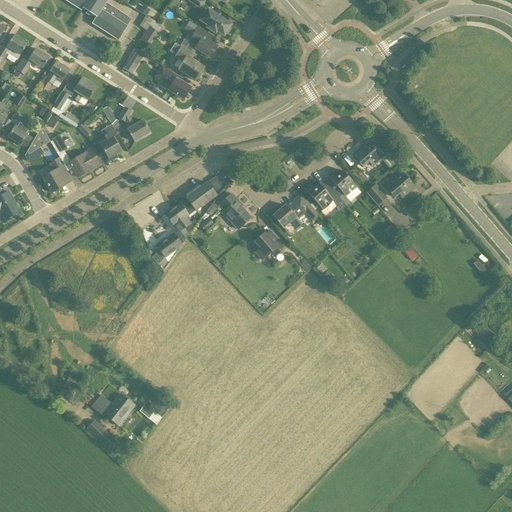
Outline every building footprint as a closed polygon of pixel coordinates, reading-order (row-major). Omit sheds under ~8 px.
[(90,13),(95,16),(96,17),(92,24),(118,41),(127,27),(123,24),(127,17),(127,16),(106,3),(107,0),(63,0),(81,11),(83,9),(90,13)] [(186,0),(200,9),(205,1),(203,0),(186,0)] [(231,28),(229,27),(231,24),(207,9),(199,20),(207,26),(206,28),(215,33),(216,31),(223,36),(225,33),(227,34),(231,28)] [(210,35),(198,27),(188,21),(186,21),(184,22),(183,23),(183,25),(184,27),(185,27),(184,29),(193,34),(190,39),(197,44),(195,48),(210,58),(217,46),(207,40),(210,35)] [(141,40),(147,43),(154,30),(149,26),(141,40)] [(1,48),(0,49),(0,65),(7,54),(17,60),(19,56),(27,44),(14,36),(5,50),(1,48)] [(174,57),(183,63),(178,70),(195,81),(203,68),(191,60),(194,54),(181,46),(174,57)] [(24,56),(16,70),(14,73),(19,76),(21,73),(24,75),(32,62),(43,68),(49,58),(36,49),(29,59),(24,56)] [(139,52),(129,65),(135,69),(144,56),(139,52)] [(51,72),(46,81),(41,78),(39,82),(42,84),(40,88),(47,92),(51,84),(52,85),(55,80),(61,84),(69,70),(56,62),(50,72),(51,72)] [(183,80),(167,69),(161,66),(154,76),(171,87),(168,91),(182,100),(190,88),(182,83),(183,80)] [(75,89),(70,97),(72,98),(78,102),(81,97),(87,101),(88,99),(96,87),(82,78),(75,89)] [(14,103),(21,108),(26,99),(19,95),(14,103)] [(60,95),(50,111),(57,115),(67,99),(60,95)] [(0,127),(8,114),(6,112),(9,108),(2,103),(0,106),(0,127)] [(102,109),(111,125),(116,135),(122,132),(107,106),(102,109)] [(134,142),(150,133),(142,121),(134,125),(129,116),(131,112),(125,108),(118,118),(125,122),(129,129),(127,130),(134,142)] [(32,138),(27,135),(31,129),(24,124),(27,120),(16,113),(10,123),(15,126),(8,137),(20,145),(21,144),(26,147),(32,138)] [(86,137),(91,132),(83,123),(78,128),(86,137)] [(112,138),(116,135),(111,125),(101,131),(107,141),(100,145),(108,159),(120,152),(112,138)] [(50,141),(41,127),(27,151),(29,154),(50,141)] [(60,154),(68,149),(59,135),(51,139),(60,154)] [(372,166),(383,157),(372,144),(364,151),(360,147),(352,155),(362,166),(368,161),(372,166)] [(93,167),(100,163),(92,150),(86,154),(85,154),(69,163),(78,177),(94,168),(93,167)] [(386,160),(392,166),(401,158),(395,152),(386,160)] [(52,193),(72,181),(59,159),(50,164),(55,171),(43,178),(52,193)] [(351,203),(345,196),(349,192),(348,190),(349,189),(351,191),(356,187),(341,170),(337,174),(338,176),(337,178),(332,172),(327,176),(337,187),(332,191),(341,201),(346,207),(351,203)] [(402,197),(413,187),(403,175),(401,177),(395,170),(389,176),(391,179),(383,186),(393,197),(398,193),(402,197)] [(215,191),(222,186),(215,176),(208,181),(215,191)] [(207,183),(192,193),(201,206),(216,195),(207,183)] [(341,201),(332,191),(330,188),(325,192),(318,184),(314,187),(316,189),(314,191),(309,185),(304,189),(322,209),(327,205),(324,203),(326,202),(328,204),(332,200),(337,205),(341,201)] [(365,193),(377,206),(387,197),(375,184),(365,193)] [(6,220),(19,212),(12,200),(13,199),(9,191),(0,196),(0,210),(6,220)] [(186,217),(201,206),(192,193),(186,198),(187,199),(180,204),(179,203),(172,209),(185,227),(184,228),(188,232),(193,228),(197,224),(194,220),(190,223),(186,217)] [(237,229),(249,217),(240,207),(242,206),(231,194),(219,205),(225,211),(222,213),(237,229)] [(291,224),(304,213),(294,202),(287,208),(285,205),(273,216),(283,228),(289,223),(291,224)] [(213,203),(206,213),(212,217),(219,208),(213,203)] [(311,206),(305,212),(311,220),(318,214),(311,206)] [(178,232),(179,235),(181,234),(184,239),(184,238),(189,235),(187,233),(188,232),(184,228),(185,227),(172,209),(164,214),(173,227),(174,227),(178,232)] [(390,225),(384,230),(392,239),(398,234),(390,225)] [(274,254),(283,246),(270,231),(265,235),(263,233),(254,241),(259,248),(255,252),(262,260),(271,252),(274,254)] [(173,234),(166,239),(165,238),(155,245),(156,246),(149,251),(152,259),(155,263),(174,250),(180,246),(184,239),(181,234),(179,235),(178,232),(174,235),(173,234)] [(401,253),(409,263),(417,257),(409,247),(401,253)] [(481,275),(486,270),(478,260),(472,264),(481,275)] [(328,271),(324,275),(332,285),(337,281),(328,271)] [(70,377),(63,385),(71,391),(77,384),(70,377)] [(118,425),(134,405),(120,394),(113,404),(101,395),(91,406),(104,416),(105,417),(106,416),(118,425)] [(139,411),(156,424),(162,417),(145,404),(139,411)] [(108,449),(116,441),(94,420),(86,428),(108,449)]
